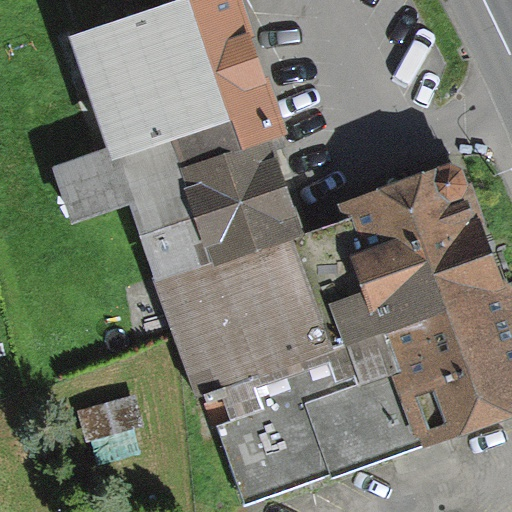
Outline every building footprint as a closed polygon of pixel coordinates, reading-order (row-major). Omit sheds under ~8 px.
[(221,0),(167,20),(70,54),(108,161),(54,180),(73,233),(132,212),(163,299),(310,246),(277,155),(290,151),(235,0),(221,0)] [(157,0),(167,20),(221,0),(157,0)] [(511,427),(511,303),(463,170),(335,216),(341,233),(310,246),(163,299),(242,511),(255,511),(331,484),(332,488),(426,454),(428,459),(511,427)] [(136,399),(78,415),(87,445),(91,444),(135,432),(144,430),(136,399)] [(135,432),(91,444),(98,470),(141,458),(135,432)]
